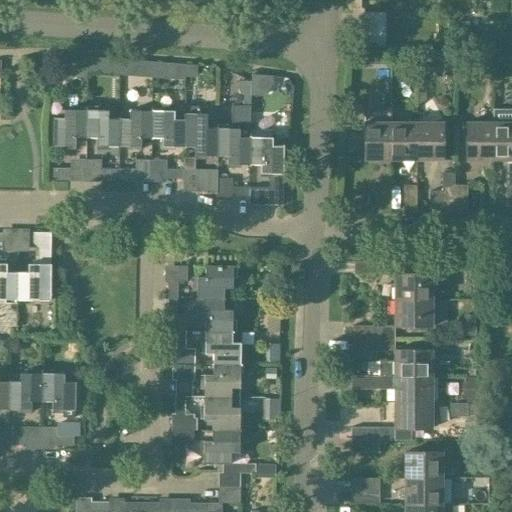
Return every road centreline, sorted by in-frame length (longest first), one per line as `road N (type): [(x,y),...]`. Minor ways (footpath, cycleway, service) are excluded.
road 1 (residential): [(0,470),(155,473),(139,289),(142,223)]
road 2 (residential): [(327,47),(0,23)]
road 3 (residential): [(318,231),(318,511)]
road 4 (residential): [(318,231),(511,229)]
road 5 (residential): [(327,47),(318,231)]
road 6 (residential): [(318,231),(142,223)]
road 7 (residential): [(142,223),(0,214)]
